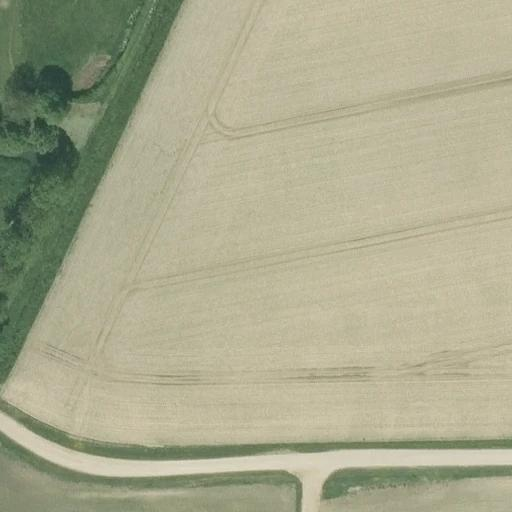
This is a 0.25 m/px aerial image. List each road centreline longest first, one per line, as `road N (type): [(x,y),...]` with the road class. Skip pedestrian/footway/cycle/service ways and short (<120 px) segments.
road 1 (track): [(0,421),(68,461),(110,466),(511,456)]
road 2 (track): [(0,317),(146,0)]
